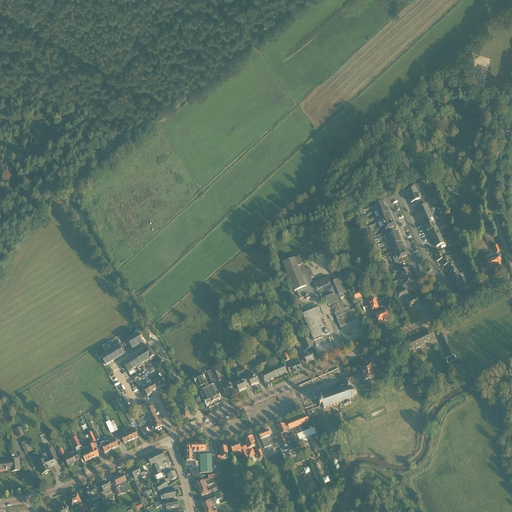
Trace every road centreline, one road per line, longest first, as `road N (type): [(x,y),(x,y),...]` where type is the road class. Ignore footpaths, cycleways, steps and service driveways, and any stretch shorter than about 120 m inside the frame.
road 1 (track): [(71,198),(297,0)]
road 2 (residential): [(174,438),(157,399),(136,405),(113,366),(155,341),(204,423)]
road 3 (track): [(0,10),(169,113)]
road 4 (tertiary): [(0,505),(58,490),(169,440)]
road 5 (tertiary): [(292,383),(457,308)]
road 6 (track): [(71,198),(155,341)]
road 7 (track): [(511,112),(488,191),(511,266)]
road 8 (residential): [(426,260),(397,197),(390,208),(414,263)]
